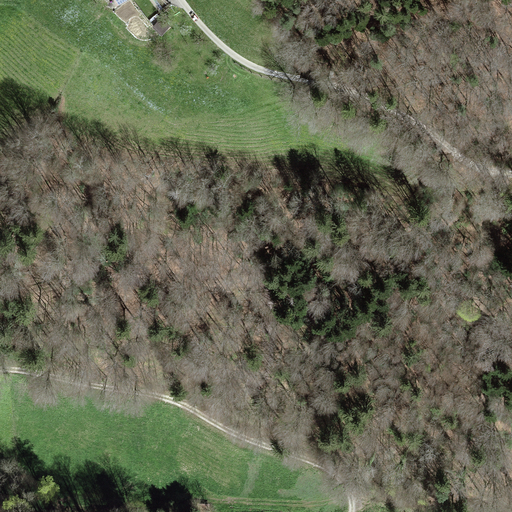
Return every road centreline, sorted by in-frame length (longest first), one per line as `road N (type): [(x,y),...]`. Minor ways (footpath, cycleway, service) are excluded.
road 1 (track): [(351,511),(350,490),(332,471),(173,400),(0,369)]
road 2 (track): [(511,172),(465,163),(419,126),(357,93),(247,62),(179,0)]
